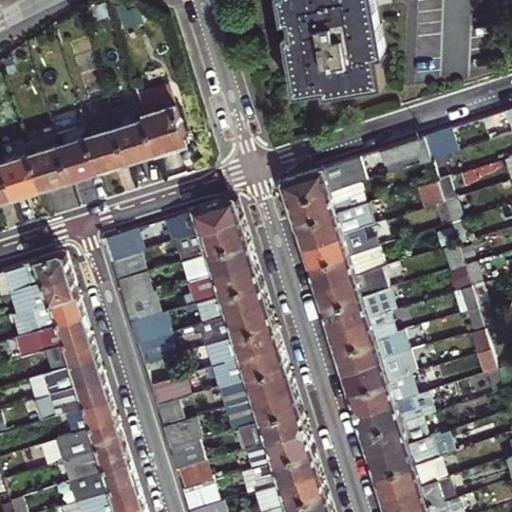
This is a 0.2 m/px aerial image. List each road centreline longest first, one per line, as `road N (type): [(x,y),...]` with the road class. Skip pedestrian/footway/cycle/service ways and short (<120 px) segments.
road 1 (residential): [(360,511),(253,165)]
road 2 (residential): [(173,511),(85,222)]
road 3 (residential): [(253,165),(511,81)]
road 4 (residential): [(85,222),(253,165)]
road 5 (residential): [(253,165),(202,0)]
